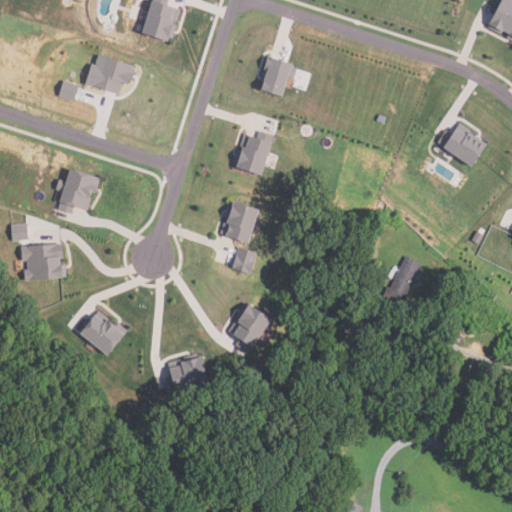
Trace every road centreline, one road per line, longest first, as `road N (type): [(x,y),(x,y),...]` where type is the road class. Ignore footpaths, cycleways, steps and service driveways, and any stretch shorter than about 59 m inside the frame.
road 1 (residential): [(254,0),(480,76),(511,103)]
road 2 (residential): [(154,255),(230,0)]
road 3 (residential): [(0,110),(180,169)]
